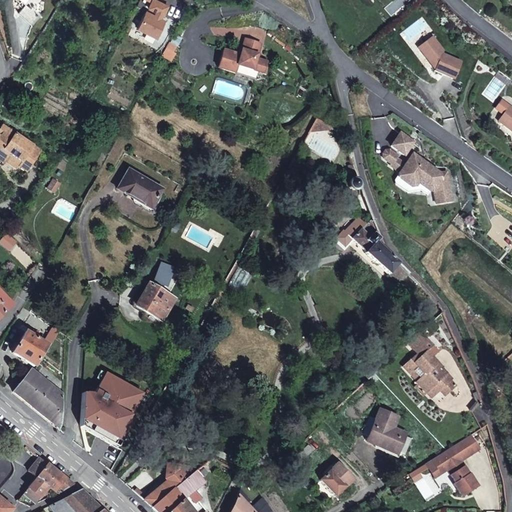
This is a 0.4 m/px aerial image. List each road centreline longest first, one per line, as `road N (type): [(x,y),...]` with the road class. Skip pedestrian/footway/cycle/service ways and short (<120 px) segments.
road 1 (unclassified): [(511,500),(494,422),(449,310),(384,232),(335,54)]
road 2 (unknown): [(66,458),(70,371),(91,326),(79,266),(89,236)]
road 3 (unclassified): [(335,54),(511,184)]
road 4 (unknown): [(326,33),(274,5),(220,12),(198,30),(194,69)]
road 5 (unclassified): [(0,398),(90,479)]
